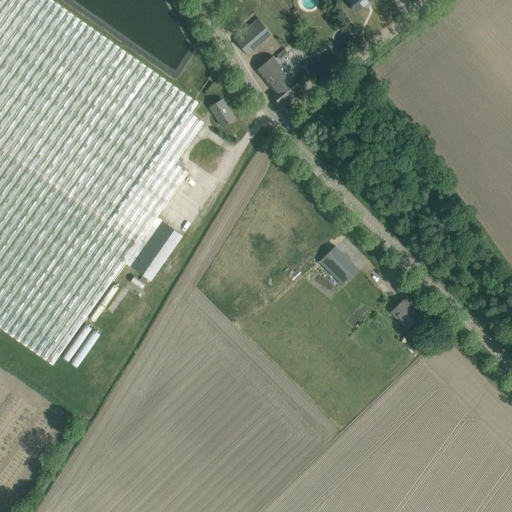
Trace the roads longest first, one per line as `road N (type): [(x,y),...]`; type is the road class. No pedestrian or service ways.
road 1 (tertiary): [(511,366),(274,125)]
road 2 (unclassified): [(274,125),(421,0)]
road 3 (tertiary): [(274,125),(198,0)]
